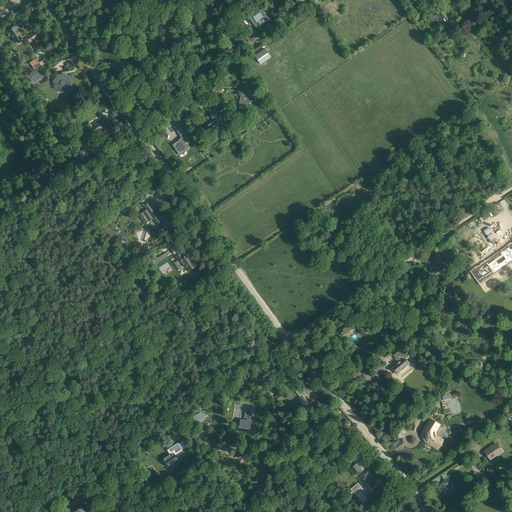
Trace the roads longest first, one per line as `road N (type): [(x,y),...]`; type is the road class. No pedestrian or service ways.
road 1 (unclassified): [(426,511),(238,271),(45,0)]
road 2 (track): [(289,339),(511,188)]
road 3 (track): [(289,339),(170,420)]
